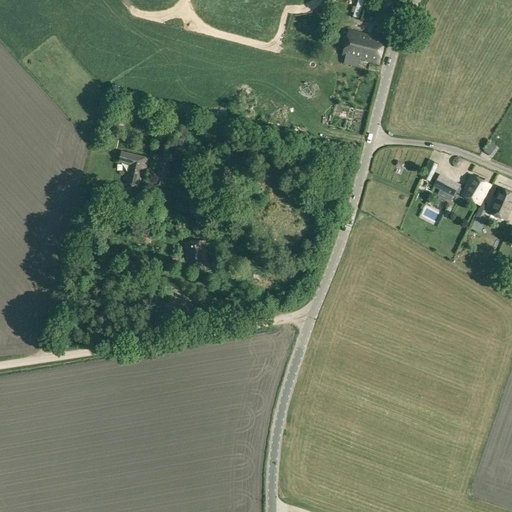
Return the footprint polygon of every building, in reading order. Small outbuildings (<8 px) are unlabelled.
[(349,31),(343,55),(346,56),(360,59),(378,64),(384,40),(349,31)] [(117,133),(118,129),(116,126),(117,121),(113,120),(112,125),(110,127),(109,131),(111,134),(114,135),(117,133)] [(486,149),(496,153),(501,141),(492,137),(486,149)] [(118,162),(123,164),(129,165),(125,184),(139,186),(141,171),(146,172),(146,170),(149,158),(126,152),(121,151),(118,162)] [(164,187),(171,161),(173,154),(162,151),(160,158),(153,185),(164,187)] [(404,163),(397,160),(395,166),(402,169),(404,163)] [(429,182),(432,176),(425,172),(422,178),(429,182)] [(491,184),(472,174),(461,195),(480,204),(491,184)] [(454,195),(458,187),(447,182),(447,179),(440,175),(435,185),(454,195)] [(509,193),(493,185),(482,209),(499,217),(509,193)] [(481,223),(485,212),(478,210),(474,220),(481,223)] [(207,263),(204,238),(184,241),(187,266),(207,263)] [(501,283),(511,287),(511,280),(503,277),(501,283)]
